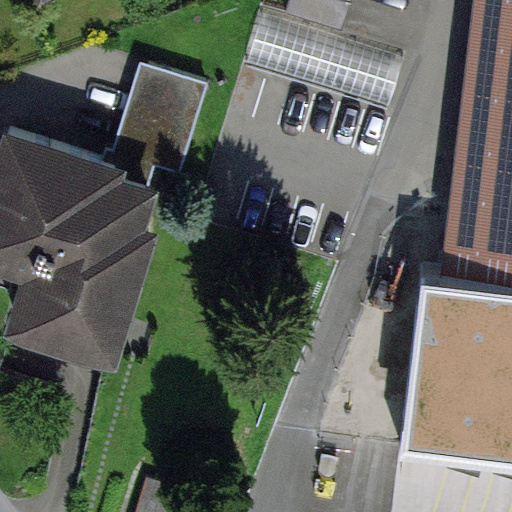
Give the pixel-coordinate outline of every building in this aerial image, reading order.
[(289,0),(286,10),(340,29),(349,0),(289,0)] [(511,0),(504,0),(474,265),(511,269),(511,0)] [(262,15),(248,63),(388,104),(402,56),(262,15)] [(209,73),(142,54),(117,144),(184,163),(209,73)] [(117,341),(168,163),(8,117),(0,143),(0,250),(30,259),(15,312),(117,341)] [(148,480),(139,511),(191,511),(197,494),(148,480)]
